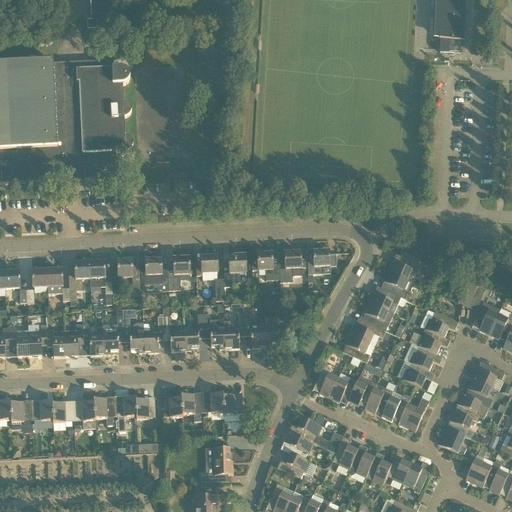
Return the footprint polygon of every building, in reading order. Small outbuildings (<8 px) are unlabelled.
[(90,0),(91,11),(91,21),(87,21),(88,30),(111,29),(109,0),(90,0)] [(442,0),(443,2),(440,40),(438,40),(440,41),(440,42),(440,54),(460,55),(461,44),(461,42),(463,42),(463,41),(461,41),(463,2),(463,0),(442,0)] [(113,68),(113,62),(53,65),(53,63),(0,65),(0,184),(60,182),(60,183),(61,183),(61,182),(77,181),(77,182),(78,182),(78,180),(84,179),(84,182),(85,182),(85,181),(119,179),(119,165),(115,166),(115,153),(126,153),(126,152),(129,151),(131,149),(133,146),(133,143),(131,140),(129,136),(126,134),(123,134),(123,117),(124,116),(127,113),(129,109),(128,106),(126,103),(123,101),(121,101),(121,85),(123,84),(125,82),(127,79),(128,77),(126,73),(119,68),(113,68)] [(192,150),(181,156),(184,161),(195,154),(192,150)] [(202,151),(182,162),(187,171),(207,160),(202,151)] [(317,253),(317,252),(316,252),(316,253),(313,253),(314,262),(307,263),(308,277),(322,276),(322,269),(330,269),(329,253),(317,253)] [(419,261),(402,253),(399,258),(396,257),(406,262),(403,268),(392,263),(387,273),(412,285),(412,284),(407,282),(411,272),(416,274),(417,273),(419,274),(422,268),(419,267),(417,266),(419,261)] [(280,285),(293,284),(292,270),(301,270),(300,254),(284,255),(285,271),(280,271),(280,285)] [(273,268),(272,255),(258,256),(258,262),(252,262),(252,272),(258,272),(265,272),(265,283),(280,282),(280,285),(280,271),(280,268),(273,268)] [(246,274),(245,257),(234,258),(234,260),(230,261),(230,260),(229,260),(230,270),(230,275),(224,276),(224,281),(225,289),(236,289),(235,275),(246,274)] [(197,278),(203,278),(202,275),(218,274),(217,258),(201,259),(201,263),(196,263),(197,278)] [(169,292),(180,292),(180,282),(190,282),(190,270),(189,260),(173,261),(174,280),(168,280),(169,292)] [(154,263),(154,261),(145,262),(146,278),(154,278),(155,286),(162,286),(162,293),(169,292),(168,280),(162,280),(161,262),(154,263)] [(118,280),(133,279),(132,262),(117,263),(118,280)] [(91,281),(90,264),(89,264),(89,265),(75,265),(76,290),(70,290),(70,303),(70,308),(77,308),(76,293),(83,293),(82,282),(91,281)] [(90,264),(91,281),(91,285),(91,290),(100,289),(100,281),(105,281),(105,268),(104,264),(90,265),(90,264)] [(49,296),(47,272),(32,273),(33,289),(48,288),(48,296),(49,296)] [(62,290),(62,288),(63,288),(62,272),(47,272),(49,296),(63,295),(63,303),(70,303),(70,290),(62,290)] [(404,301),(405,300),(407,296),(408,294),(412,285),(387,273),(383,284),(394,289),(391,295),(401,300),(404,301)] [(6,290),(20,290),(19,274),(5,274),(6,290)] [(460,280),(457,287),(460,289),(464,290),(468,283),(460,280)] [(224,289),(225,289),(224,281),(215,281),(216,303),(222,303),(222,307),(223,307),(225,307),(224,289)] [(458,303),(467,307),(477,285),(469,281),(458,303)] [(467,307),(475,311),(485,289),(477,285),(467,307)] [(397,307),(401,300),(391,295),(377,289),(387,294),(384,300),(373,295),(368,305),(393,317),(397,307)] [(318,294),(309,294),(309,302),(318,302),(318,294)] [(291,295),(282,295),(282,304),(291,304),(291,295)] [(489,337),(500,312),(491,307),(483,304),(472,329),(473,328),(479,331),(479,332),(489,337)] [(386,334),(389,327),(393,317),(368,305),(364,315),(375,320),(372,327),(382,331),(382,332),(386,334)] [(168,311),(168,310),(163,310),(163,311),(163,318),(164,330),(170,330),(171,354),(185,353),(184,333),(184,327),(169,328),(168,311)] [(413,312),(408,322),(413,324),(418,314),(413,312)] [(511,330),(511,317),(509,316),(500,312),(489,337),(499,341),(501,338),(507,341),(503,350),(511,330)] [(245,326),(244,314),(238,315),(239,326),(231,326),(231,324),(224,324),(226,352),(240,351),(239,339),(238,327),(245,326)] [(458,326),(449,322),(434,315),(431,322),(425,319),(421,328),(425,330),(424,331),(440,339),(440,338),(450,343),(450,342),(444,340),(449,330),(445,328),(447,322),(457,326),(458,326)] [(350,337),(370,346),(374,337),(383,341),(383,340),(386,334),(382,332),(382,331),(372,327),(358,320),(358,321),(364,323),(361,330),(354,327),(350,337)] [(226,352),(224,324),(224,323),(218,323),(219,331),(210,331),(211,348),(219,348),(219,352),(226,352)] [(143,328),(143,325),(137,325),(133,329),(133,335),(130,335),(130,352),(138,352),(139,356),(145,355),(144,328),(143,328)] [(46,333),(46,327),(41,327),(41,331),(40,331),(40,334),(29,334),(30,359),(42,358),(41,347),(47,347),(47,349),(48,349),(47,333),(46,333)] [(150,338),(150,334),(150,327),(144,328),(145,355),(159,355),(158,338),(150,338)] [(103,330),(104,357),(111,357),(110,353),(118,353),(118,335),(113,335),(113,328),(103,328),(103,330)] [(266,350),(272,349),(272,346),(280,345),(279,328),(265,329),(266,350)] [(252,350),(266,350),(265,329),(259,329),(259,333),(251,333),(252,350)] [(0,360),(5,360),(5,349),(11,348),(10,330),(4,330),(4,342),(0,342),(0,360)] [(16,333),(16,330),(10,330),(11,348),(17,348),(17,359),(30,359),(29,334),(28,334),(28,333),(16,333)] [(84,344),(90,344),(90,358),(104,357),(103,330),(96,330),(97,340),(89,341),(89,337),(83,337),(84,344)] [(511,330),(503,350),(511,353),(511,330)] [(437,345),(440,339),(424,331),(424,333),(425,334),(423,339),(421,338),(417,348),(419,349),(442,360),(436,356),(441,346),(437,345)] [(185,353),(191,353),(191,349),(199,349),(198,332),(184,333),(185,353)] [(53,334),(53,333),(47,333),(48,349),(53,348),(54,360),(66,359),(65,334),(64,334),(53,334)] [(83,337),(83,333),(76,334),(65,334),(66,359),(78,358),(77,347),(84,347),(84,344),(83,337)] [(374,348),(370,346),(350,337),(345,347),(352,351),(349,357),(343,354),(349,357),(353,359),(361,363),(365,365),(367,366),(374,349),(374,348)] [(398,341),(395,347),(401,350),(404,343),(398,341)] [(442,360),(419,349),(416,355),(414,355),(409,365),(411,366),(425,372),(435,376),(429,373),(433,363),(429,361),(432,355),(442,360)] [(383,370),(387,360),(381,357),(376,367),(383,370)] [(501,383),(504,375),(480,364),(480,365),(491,370),(488,376),(477,371),(472,381),(491,390),(495,380),(501,383)] [(422,378),(425,372),(411,366),(408,372),(406,371),(401,382),(416,388),(421,390),(426,380),(422,378)] [(329,400),(338,381),(328,377),(331,371),(324,368),(312,392),(313,393),(314,389),(321,392),(319,396),(329,400)] [(352,394),(357,383),(341,376),(338,381),(329,400),(339,405),(346,391),(352,394)] [(370,400),(376,387),(359,379),(357,383),(352,394),(346,408),(348,403),(358,408),(363,397),(370,400)] [(494,410),(496,405),(492,403),(492,402),(487,400),(491,390),(472,381),(467,391),(479,396),(476,403),(480,405),(489,409),(489,408),(494,410)] [(432,382),(427,393),(434,396),(439,385),(432,382)] [(386,407),(392,394),(386,391),(376,387),(370,400),(364,411),(375,416),(380,404),(386,407)] [(211,397),(211,394),(204,395),(205,414),(211,414),(211,416),(224,415),(224,417),(223,399),(223,396),(211,397)] [(400,404),(390,399),(392,394),(386,407),(381,418),(392,423),(397,412),(403,415),(410,399),(404,396),(402,398),(400,404)] [(202,423),(200,395),(193,395),(193,398),(181,398),(181,401),(182,416),(194,416),(194,423),(202,423)] [(243,416),(242,395),(233,396),(233,398),(223,399),(224,417),(236,417),(236,416),(243,416)] [(489,409),(480,405),(476,403),(461,396),(457,406),(468,412),(465,418),(473,422),(478,425),(479,423),(482,424),(489,409)] [(124,401),(124,398),(117,399),(118,423),(118,430),(118,434),(125,434),(125,420),(137,419),(136,403),(136,400),(124,401)] [(114,427),(113,399),(106,399),(106,402),(94,402),(94,404),(95,421),(107,420),(107,428),(114,427)] [(137,421),(149,421),(149,420),(155,420),(155,399),(145,400),(145,402),(136,403),(137,419),(137,421)] [(172,401),(172,399),(163,399),(163,419),(169,419),(169,420),(182,420),(182,416),(181,401),(172,401)] [(417,411),(407,407),(409,402),(411,399),(410,399),(403,415),(398,426),(408,431),(412,423),(418,426),(415,434),(429,404),(422,400),(419,406),(417,411)] [(41,404),(41,402),(33,402),(34,423),(41,422),(41,423),(54,423),(53,406),(53,404),(41,404)] [(95,431),(95,421),(94,404),(85,405),(84,402),(75,403),(76,423),(82,423),(83,432),(95,431)] [(0,403),(0,422),(11,422),(11,406),(11,403),(0,403)] [(31,427),(29,403),(20,403),(20,405),(11,406),(11,422),(11,425),(22,424),(22,430),(26,429),(27,435),(33,435),(33,426),(31,427)] [(54,425),(65,424),(65,423),(72,423),(71,403),(62,404),(62,406),(53,406),(54,423),(54,425)] [(471,441),(474,434),(468,431),(473,422),(465,418),(454,413),(449,423),(460,428),(457,435),(465,439),(471,441)] [(288,434),(288,435),(294,438),(311,445),(313,446),(330,454),(335,456),(339,449),(329,445),(317,439),(321,429),(311,424),(309,423),(302,420),(297,431),(301,432),(298,439),(288,434)] [(463,458),(466,451),(461,448),(465,439),(457,435),(446,430),(438,447),(463,458)] [(484,437),(481,443),(487,446),(490,439),(484,437)] [(294,438),(287,454),(291,456),(304,462),(307,455),(309,456),(313,446),(311,445),(294,438)] [(511,439),(511,440),(507,449),(502,447),(499,453),(499,454),(511,460),(511,459),(511,460),(511,459),(511,439)] [(494,449),(497,443),(492,440),(489,447),(494,449)] [(103,446),(103,454),(116,453),(116,446),(103,446)] [(346,452),(339,449),(335,456),(332,462),(339,466),(339,468),(349,472),(356,457),(361,447),(360,447),(357,453),(347,448),(346,452)] [(12,449),(13,458),(22,458),(21,449),(12,449)] [(230,469),(229,451),(214,451),(214,452),(214,466),(214,477),(233,477),(232,469),(230,469)] [(277,470),(286,474),(300,481),(304,474),(306,475),(310,477),(315,467),(310,465),(304,462),(291,456),(287,454),(281,451),(291,456),(283,472),(277,470)] [(391,468),(395,459),(398,453),(397,453),(391,468),(381,463),(379,467),(373,464),(377,454),(365,479),(372,483),(382,488),(387,477),(391,468)] [(403,487),(412,467),(395,460),(398,453),(395,459),(391,468),(387,477),(394,480),(393,482),(401,486),(403,487)] [(352,477),(356,475),(365,480),(365,479),(377,454),(374,460),(364,456),(362,460),(356,457),(349,472),(347,476),(352,477)] [(487,478),(491,469),(482,465),(484,460),(476,457),(474,463),(465,481),(466,482),(468,478),(471,479),(475,473),(477,473),(472,485),(483,489),(484,487),(488,478),(487,478)] [(499,497),(504,486),(508,478),(498,473),(501,468),(493,464),(491,469),(487,478),(488,478),(484,487),(490,490),(489,492),(499,497)] [(428,475),(412,467),(403,487),(413,491),(414,494),(419,496),(431,469),(431,468),(428,475)] [(174,487),(174,481),(171,481),(171,473),(165,473),(165,487),(174,487)] [(282,474),(280,478),(280,479),(286,482),(289,476),(283,473),(282,474)] [(286,511),(292,499),(282,494),(285,489),(277,486),(266,511),(271,500),(278,503),(273,511),(286,511)] [(306,511),(311,502),(294,494),(292,499),(286,511),(297,511),(298,511),(306,511)] [(325,511),(329,504),(323,501),(313,497),(311,502),(306,511),(325,511)] [(193,511),(214,511),(215,508),(218,508),(217,498),(193,499),(193,511)] [(397,504),(394,503),(387,500),(384,506),(389,509),(387,511),(405,511),(407,509),(397,504)]
